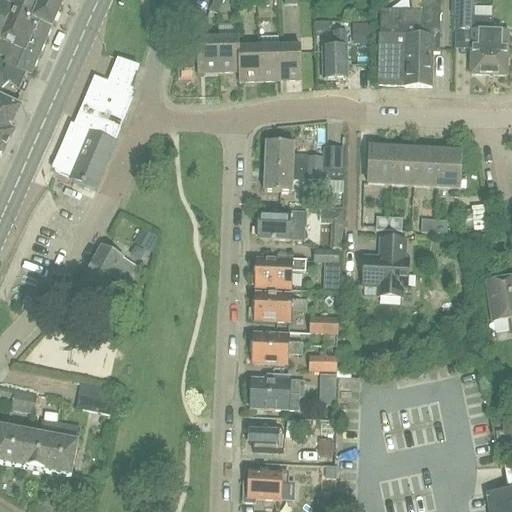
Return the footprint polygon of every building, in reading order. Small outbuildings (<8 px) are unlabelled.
[(0,55),(7,59),(3,75),(8,83),(10,82),(18,90),(25,75),(30,76),(62,0),(0,0),(0,1),(0,55)] [(214,0),(208,12),(217,15),(222,0),(214,0)] [(409,12),(379,11),(377,86),(430,88),(431,54),(438,54),(438,0),(406,0),(409,3),(409,12)] [(471,31),(471,18),(471,0),(454,0),(454,32),(471,31)] [(471,18),(471,31),(470,76),(486,77),(487,63),(490,63),(491,32),(492,32),(492,19),(471,18)] [(371,45),(370,24),(355,24),(356,45),(371,45)] [(346,48),(347,48),(346,33),(332,32),(333,48),(322,49),(323,81),(347,80),(346,48)] [(487,63),(486,77),(506,77),(508,33),(492,32),(491,32),(490,63),(487,63)] [(217,74),(237,74),(239,74),(239,50),(238,39),(216,40),(217,74)] [(197,75),(217,74),(216,40),(196,41),(197,75)] [(259,84),(280,83),(279,49),(258,50),(259,84)] [(299,49),(279,49),(280,83),(300,83),(299,49)] [(238,84),(240,84),(259,84),(258,50),(239,50),(239,74),(237,74),(238,84)] [(95,192),(135,96),(132,95),(138,70),(119,62),(119,61),(117,60),(107,84),(94,78),(93,80),(76,120),(54,172),(53,174),(58,176),(59,176),(95,192)] [(0,89),(8,83),(3,75),(0,71),(0,89)] [(0,153),(2,155),(14,132),(10,130),(22,107),(0,96),(0,153)] [(265,168),(343,171),(344,156),(322,155),(322,158),(307,158),(308,157),(293,157),(294,145),(266,143),(265,168)] [(390,188),(392,150),(369,149),(367,187),(390,188)] [(392,150),(390,188),(413,189),(415,151),(392,150)] [(438,153),(415,151),(413,189),(436,190),(438,153)] [(438,153),(436,190),(459,192),(461,154),(438,153)] [(342,184),(343,171),(265,168),(263,193),(291,194),(292,181),(342,184)] [(474,232),(485,230),(483,207),(471,208),(474,232)] [(319,225),(340,226),(340,213),(319,212),(319,225)] [(288,242),(288,241),(303,242),(304,215),(290,214),(290,215),(274,214),(274,216),(258,215),(258,226),(254,228),(253,236),(257,239),(257,241),(288,242)] [(388,233),(389,220),(376,219),(375,232),(388,233)] [(401,221),(389,220),(388,233),(401,233),(401,221)] [(433,235),(434,222),(421,221),(420,234),(433,235)] [(446,223),(434,222),(433,235),(446,236),(446,223)] [(142,230),(134,244),(149,252),(157,238),(142,230)] [(406,259),(407,241),(379,239),(378,258),(363,257),(361,289),(376,290),(376,299),(404,301),(404,291),(408,292),(409,259),(406,259)] [(122,260),(100,249),(78,289),(100,301),(111,280),(124,287),(136,267),(122,260)] [(313,265),(338,266),(338,252),(313,251),(313,265)] [(289,291),(290,273),(304,275),(305,264),(291,262),(291,259),(277,259),(277,263),(256,262),(256,263),(252,263),(251,288),(255,288),(255,289),(289,291)] [(511,279),(487,283),(492,322),(495,322),(495,323),(507,322),(508,328),(510,327),(511,334),(511,279)] [(289,325),(289,312),(305,314),(306,302),(290,302),(290,296),(255,295),(254,308),(251,308),(250,320),(254,320),(254,323),(289,325)] [(309,336),(318,336),(336,337),(337,337),(338,322),(309,320),(309,336)] [(252,350),(251,366),(286,367),(287,356),(301,357),(302,345),(287,345),(288,338),(253,336),(253,337),(250,337),(250,350),(252,350)] [(308,373),(335,374),(336,360),(309,358),(308,373)] [(321,391),(336,392),(336,377),(321,377),(321,391)] [(288,382),(288,379),(279,379),(278,382),(251,381),(250,411),(297,414),(299,399),(303,399),(304,383),(288,382)] [(77,398),(102,403),(104,392),(80,387),(77,398)] [(10,412),(32,417),(35,396),(15,392),(10,412)] [(47,475),(57,424),(42,421),(38,437),(29,435),(23,470),(47,475)] [(511,422),(503,423),(507,460),(511,459),(511,422)] [(57,424),(47,475),(70,479),(80,430),(57,424)] [(331,429),(318,428),(317,457),(330,458),(331,429)] [(0,465),(23,470),(29,435),(5,431),(0,458),(0,465)] [(248,432),(248,433),(253,433),(252,446),(252,453),(283,454),(284,433),(248,432)] [(314,470),(313,487),(332,487),(332,471),(314,470)] [(282,474),(247,473),(243,473),(242,505),(253,506),(255,502),(281,503),(281,484),(287,486),(288,474),(282,474)] [(511,511),(511,491),(486,496),(488,511),(511,511)]
